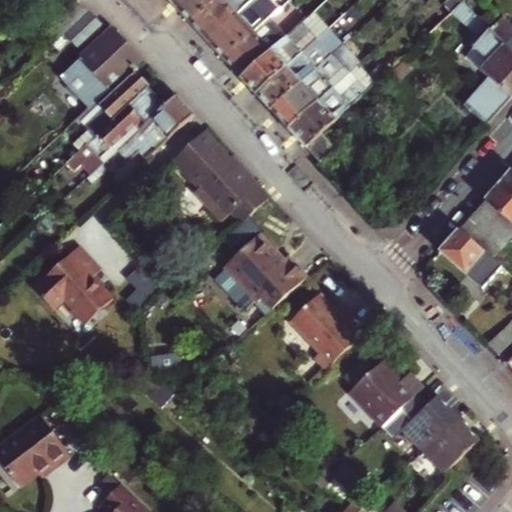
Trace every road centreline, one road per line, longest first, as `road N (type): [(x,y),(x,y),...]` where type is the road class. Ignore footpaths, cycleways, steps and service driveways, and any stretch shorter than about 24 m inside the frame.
road 1 (residential): [(119,0),(384,287)]
road 2 (residential): [(511,143),(384,287)]
road 3 (residential): [(384,287),(511,427)]
